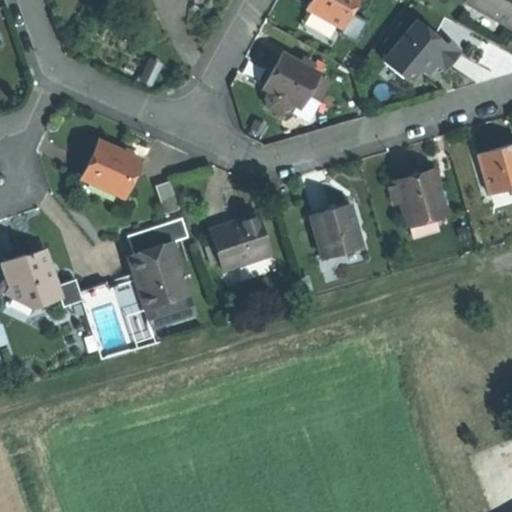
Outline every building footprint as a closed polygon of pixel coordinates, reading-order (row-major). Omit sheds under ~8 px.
[(358,0),(312,0),(310,6),(345,25),(358,0)] [(511,0),(473,0),(473,2),(511,22),(511,0)] [(434,64),(447,48),(419,24),(385,64),(405,81),(412,73),(424,75),(429,69),(434,64)] [(451,44),(447,48),(434,64),(447,75),(464,55),(451,44)] [(269,94),(294,107),(301,111),(320,78),(282,57),(271,75),(263,90),(269,94)] [(151,63),(141,82),(151,87),(160,68),(151,63)] [(290,113),(294,107),(269,94),(266,100),(269,110),(281,117),(290,113)] [(94,158),(88,171),(130,189),(146,153),(104,134),(94,158)] [(511,187),(511,143),(499,148),(481,153),(492,193),(511,187)] [(399,185),(404,201),(409,218),(447,207),(434,168),(414,175),(397,180),(399,185)] [(130,189),(88,171),(83,182),(125,201),(130,189)] [(171,182),(157,187),(167,216),(181,212),(171,182)] [(394,204),(404,201),(399,185),(389,188),(394,204)] [(342,254),(364,248),(365,247),(351,202),(331,208),(312,214),(326,259),(342,254)] [(211,230),(226,272),(274,255),(259,213),(236,221),(211,230)] [(129,239),(135,258),(174,245),(190,240),(184,221),(129,239)] [(138,280),(148,312),(191,298),(174,245),(135,258),(131,259),(138,280)] [(368,262),(364,248),(342,254),(347,269),(368,262)] [(61,304),(44,255),(23,261),(3,266),(11,290),(7,299),(33,313),(61,304)] [(148,312),(151,320),(194,306),(191,298),(148,312)] [(194,306),(151,320),(155,330),(197,316),(194,306)]
